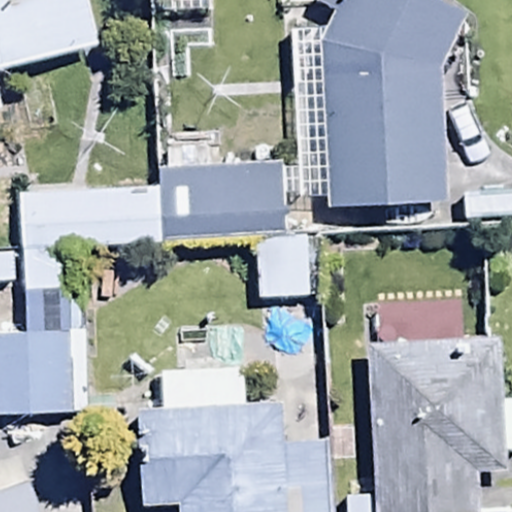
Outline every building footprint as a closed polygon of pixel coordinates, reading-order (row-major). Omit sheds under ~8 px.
[(88,0),(0,0),(0,124),(13,120),(3,82),(103,55),(88,0)] [(465,22),(408,0),(326,0),(319,13),(339,22),(331,38),(295,39),(297,97),(326,96),(331,221),(450,216),(444,76),(465,22)] [(44,78),(7,88),(28,165),(64,156),(44,78)] [(256,246),(286,245),(284,173),(163,176),(164,198),(166,249),(256,246)] [(166,249),(164,198),(21,202),(24,300),(79,298),(78,252),(166,249)] [(286,245),(256,246),(258,309),(324,307),(323,244),(286,245)] [(1,338),(3,426),(79,425),(77,337),(1,338)] [(511,474),(511,407),(508,408),(504,348),(369,356),(377,511),(480,511),(478,477),(511,474)] [(317,452),(316,412),(247,414),(246,379),(164,381),(165,422),(144,423),(145,511),(332,511),(331,451),(317,452)] [(52,511),(38,466),(0,478),(0,511),(52,511)]
